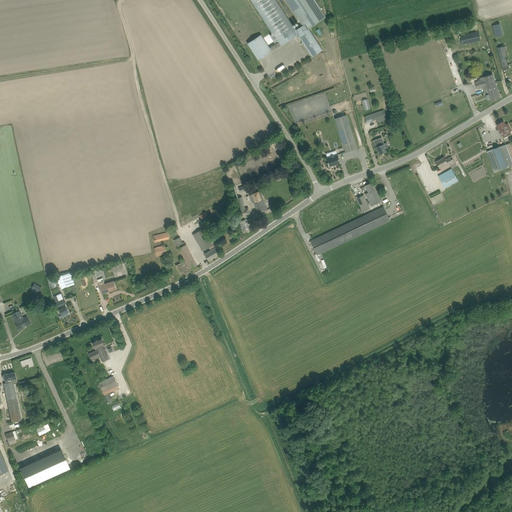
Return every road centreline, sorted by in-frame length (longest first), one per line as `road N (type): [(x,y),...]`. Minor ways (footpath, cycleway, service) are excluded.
road 1 (unclassified): [(0,358),(188,279),(321,192)]
road 2 (track): [(119,0),(115,10),(176,215),(207,269)]
road 3 (unclassified): [(321,192),(200,0)]
road 4 (residential): [(321,192),(419,152),(511,97)]
road 5 (track): [(130,59),(0,78)]
